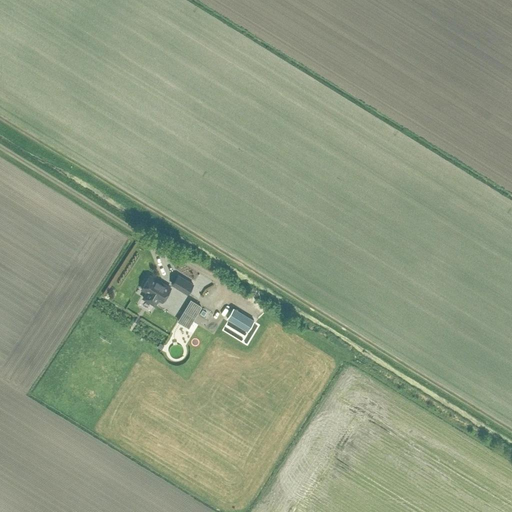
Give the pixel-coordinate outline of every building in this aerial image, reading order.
[(162,300),(171,286),(150,273),(143,284),(146,287),(140,296),(154,305),(158,298),(162,300)] [(193,282),(177,273),(171,283),(187,292),(193,282)] [(188,327),(201,305),(190,298),(176,320),(188,327)] [(233,307),(227,317),(247,330),(254,319),(233,307)] [(223,348),(234,353),(236,348),(232,347),(236,338),(229,335),(223,348)]
